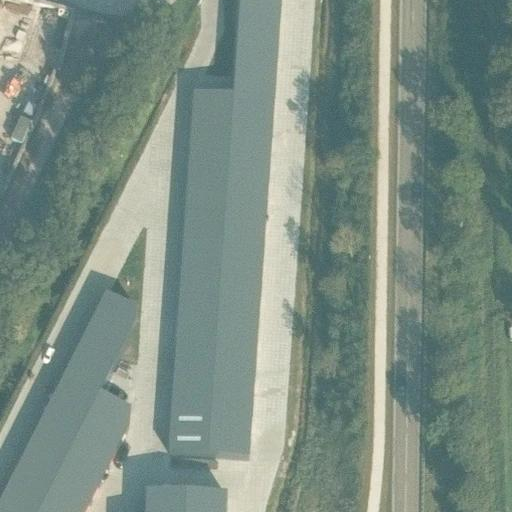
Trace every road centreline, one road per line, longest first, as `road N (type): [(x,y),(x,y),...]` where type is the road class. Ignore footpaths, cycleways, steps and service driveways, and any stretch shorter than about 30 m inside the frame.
road 1 (tertiary): [(404,511),(412,0)]
road 2 (unknown): [(128,3),(45,119),(0,222)]
